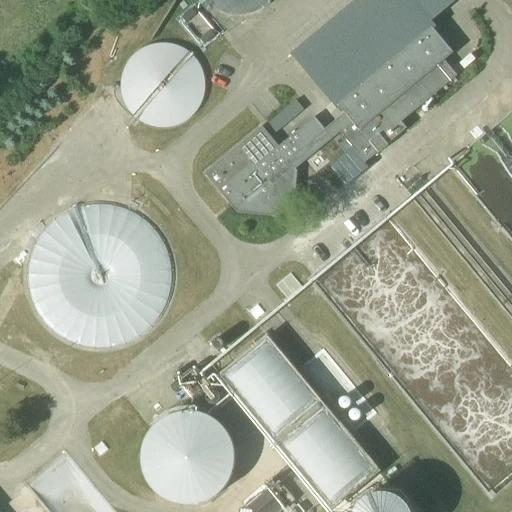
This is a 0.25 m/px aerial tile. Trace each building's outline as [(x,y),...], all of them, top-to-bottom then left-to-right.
[(261,128),(205,175),(229,204),(232,208),(237,214),(273,217),(295,199),(295,197),(297,172),(295,169),(298,166),(340,132),(366,162),(406,129),(401,122),(456,76),(443,61),(453,53),(434,30),(437,27),(435,25),(434,25),(413,0),(357,0),(292,54),(337,109),(340,107),(346,114),(325,130),(315,118),(277,149),(261,129),(261,128)] [(211,0),(218,7),(225,12),(233,16),(241,18),(251,18),(262,17),(268,14),(275,10),(282,5),(285,0),(211,0)] [(457,0),(413,0),(430,21),(431,22),(457,0)] [(180,18),(204,48),(219,35),(194,5),(180,18)] [(217,85),(217,84),(216,76),(214,68),(209,59),(203,51),(196,46),(189,42),(180,39),(172,38),(164,38),(155,41),(146,45),(139,50),(133,58),(128,66),(125,75),(124,83),(125,91),(127,100),(131,109),(137,116),(145,123),(152,126),(159,129),(169,130),(175,130),(186,128),(195,123),(203,117),(209,110),(212,104),(216,94),(217,85)] [(422,176),(448,162),(443,153),(417,168),(422,176)] [(269,340),(223,379),(333,511),(340,511),(384,476),(269,340)] [(182,381),(197,401),(215,407),(219,403),(215,386),(200,367),(182,381)] [(235,468),(236,459),(235,450),(233,441),(228,433),(223,426),(216,420),(208,416),(199,413),(190,411),(181,412),(172,414),(164,418),(157,423),(150,430),(145,437),(142,446),(140,455),(140,464),(142,473),(146,481),(151,489),(157,495),(164,501),(173,504),(182,507),(191,507),(200,506),(208,503),(216,498),(223,492),(229,485),(233,477),(235,468)] [(259,468),(268,449),(252,441),(243,460),(259,468)] [(44,511),(50,511),(85,489),(85,490),(88,488),(63,449),(21,476),(44,511)] [(280,511),(294,501),(274,477),(242,503),(246,508),(245,508),(244,508),(243,508),(242,509),(241,509),(241,510),(240,510),(240,511),(239,511),(238,511),(280,511)]
